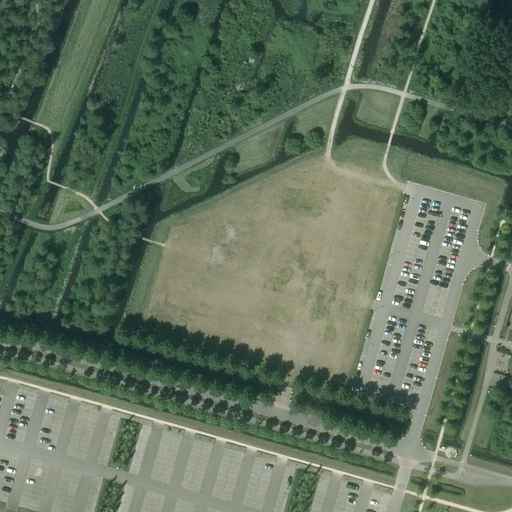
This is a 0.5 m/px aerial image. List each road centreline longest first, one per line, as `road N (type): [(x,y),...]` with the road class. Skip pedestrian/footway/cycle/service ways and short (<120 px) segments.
road 1 (unclassified): [(0,341),(410,451)]
road 2 (track): [(392,181),(340,168),(327,153),(372,0)]
